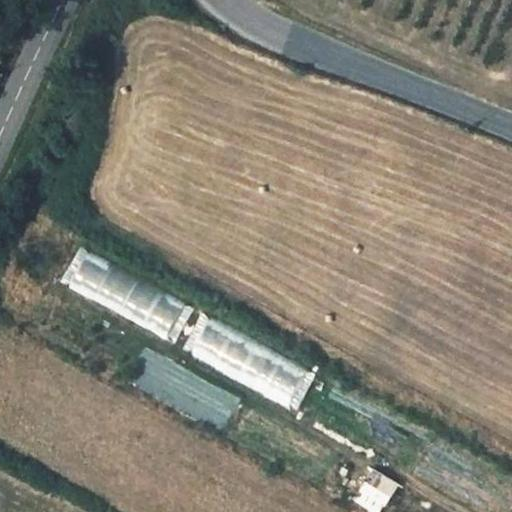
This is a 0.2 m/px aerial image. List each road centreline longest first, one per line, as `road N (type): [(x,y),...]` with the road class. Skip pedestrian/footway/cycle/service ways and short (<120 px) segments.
road 1 (tertiary): [(226,0),(277,35),(511,127)]
road 2 (primary): [(71,0),(0,150)]
